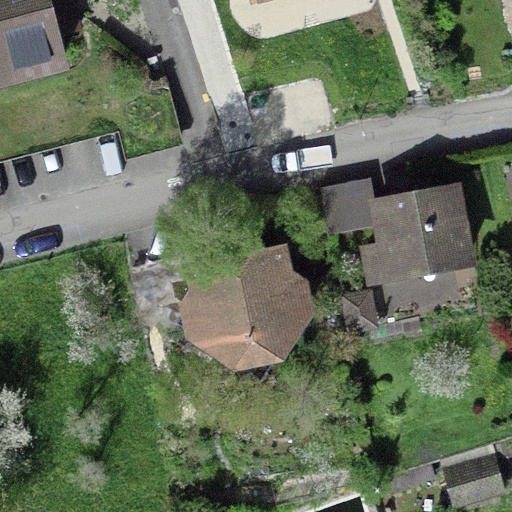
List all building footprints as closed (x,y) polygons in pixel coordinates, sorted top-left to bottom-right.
[(0,0),(0,80),(65,63),(47,0),(0,0)] [(247,0),(251,13),(297,0),(247,0)] [(102,65),(0,89),(0,148),(117,119),(110,93),(102,65)] [(180,136),(164,78),(110,93),(117,119),(125,151),(180,136)] [(368,175),(318,185),(326,228),(372,219),(374,230),(355,234),(363,275),(478,252),(462,171),(371,189),(368,175)] [(188,277),(179,296),(186,328),(233,354),(284,343),(315,296),(308,265),(292,254),(287,230),(183,253),(188,277)] [(372,284),(345,289),(352,327),(379,322),(372,284)]
